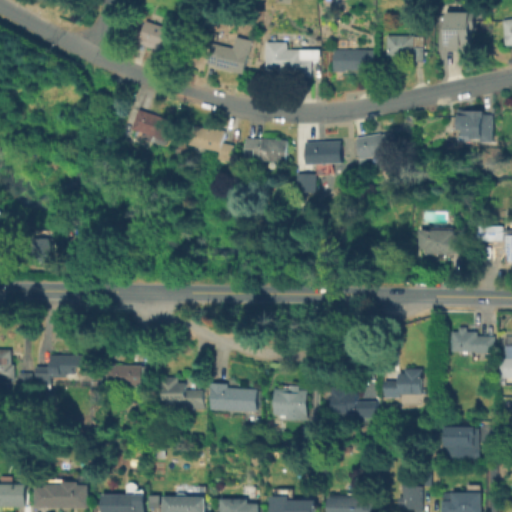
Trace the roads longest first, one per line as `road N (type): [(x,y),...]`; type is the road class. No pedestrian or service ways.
road 1 (residential): [(511,77),(359,108),(253,108),(131,73),(0,6)]
road 2 (secondary): [(511,297),(0,290)]
